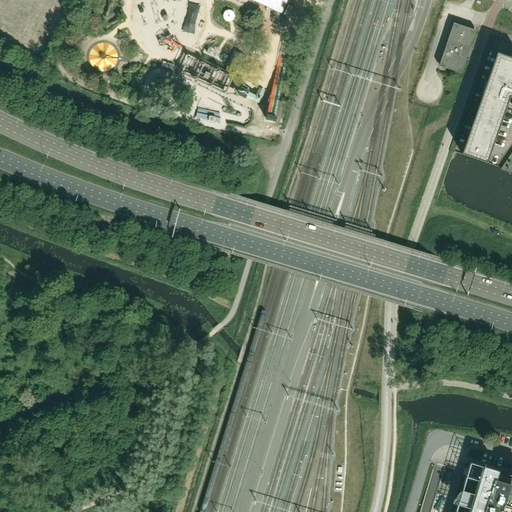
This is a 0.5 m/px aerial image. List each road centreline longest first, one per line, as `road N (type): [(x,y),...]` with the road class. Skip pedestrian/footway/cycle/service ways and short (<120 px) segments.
road 1 (primary): [(511,296),(150,185),(0,121)]
road 2 (primary): [(0,158),(165,218),(511,322)]
